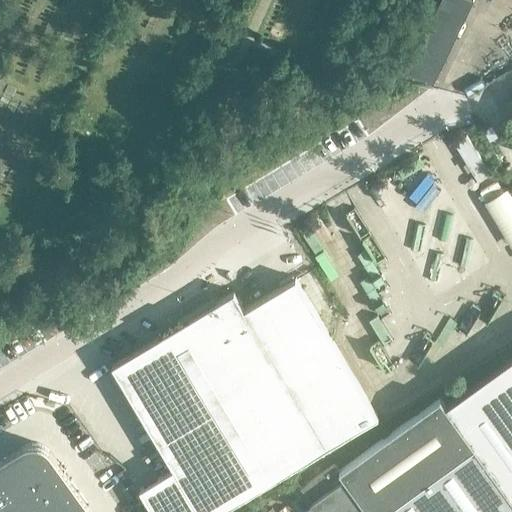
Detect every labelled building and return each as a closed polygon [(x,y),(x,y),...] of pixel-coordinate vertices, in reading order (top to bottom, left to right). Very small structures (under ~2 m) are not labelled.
[(437,0),(405,68),(432,81),(470,0),(437,0)] [(490,174),(466,134),(454,142),(478,181),(490,174)] [(413,195),(424,204),(439,183),(428,175),(413,195)] [(496,185),(485,190),(511,247),(511,246),(511,183),(511,184),(498,190),(496,185)] [(139,486),(154,511),(216,511),(326,446),(378,415),(295,277),(243,307),(233,290),(111,363),(173,466),(139,486)] [(511,511),(511,357),(445,406),(438,396),(338,468),(334,464),(300,488),(312,504),(317,511),(366,511),(368,511),(511,511)] [(0,511),(95,511),(51,450),(48,447),(45,444),(41,443),(37,442),(32,442),(28,443),(24,444),(0,458),(0,511)]
